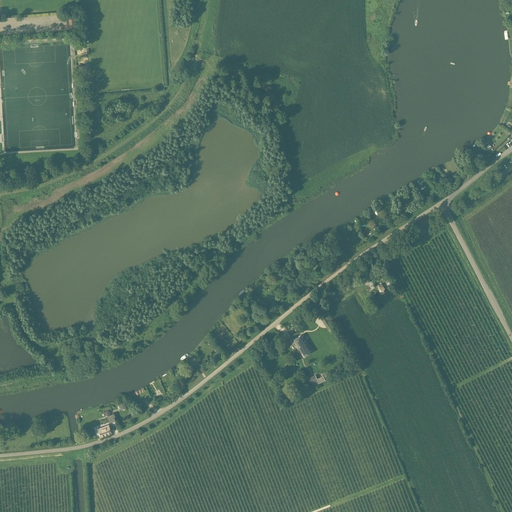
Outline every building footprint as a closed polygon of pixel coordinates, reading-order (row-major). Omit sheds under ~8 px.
[(66,15),(67,30),(72,29),(72,31),(78,30),(77,15),(66,15)] [(376,270),(381,277),(387,273),(383,266),(376,270)] [(367,279),(362,283),(369,293),(375,288),(373,285),(374,284),(371,281),(369,282),(367,279)] [(324,317),(321,319),(329,331),(332,329),(324,317)] [(293,340),(298,347),(297,348),(301,354),(302,353),(304,357),(313,351),(307,341),(306,342),(302,335),(293,340)] [(315,375),(307,378),(310,383),(312,382),(314,386),(325,381),(325,379),(328,378),(326,374),(323,375),(323,376),(317,379),(315,375)] [(107,416),(109,421),(109,423),(110,423),(115,421),(115,422),(117,421),(115,416),(114,414),(107,416)] [(107,422),(108,425),(97,429),(100,437),(111,433),(109,428),(111,427),(110,423),(109,423),(109,421),(107,422)]
